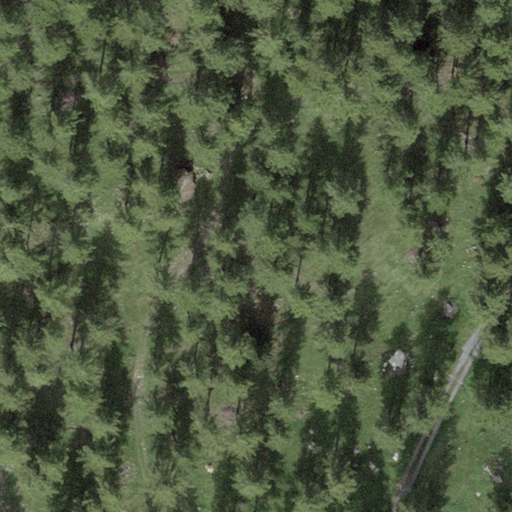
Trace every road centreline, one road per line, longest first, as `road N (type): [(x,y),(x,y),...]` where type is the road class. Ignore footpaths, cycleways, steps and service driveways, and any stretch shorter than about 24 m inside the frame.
road 1 (track): [(151,511),(139,488),(150,410),(198,259),(213,72),(0,93)]
road 2 (track): [(401,511),(407,480),(511,281)]
